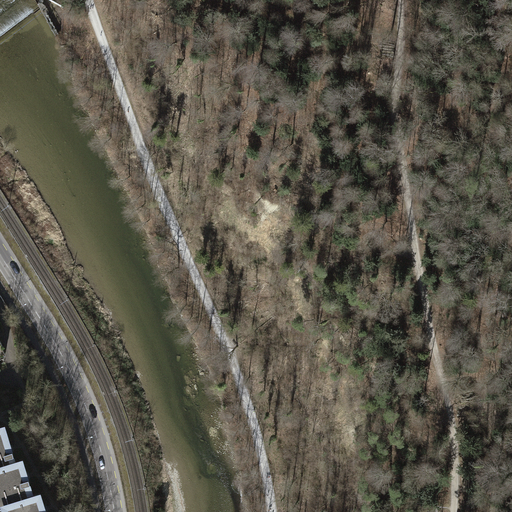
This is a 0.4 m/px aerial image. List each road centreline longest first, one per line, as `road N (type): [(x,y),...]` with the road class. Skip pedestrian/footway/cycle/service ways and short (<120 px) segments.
road 1 (track): [(271,511),(247,401),(166,216),(88,0)]
road 2 (track): [(452,511),(455,445),(398,150),(401,0)]
road 3 (primary): [(115,511),(85,394),(0,252)]
